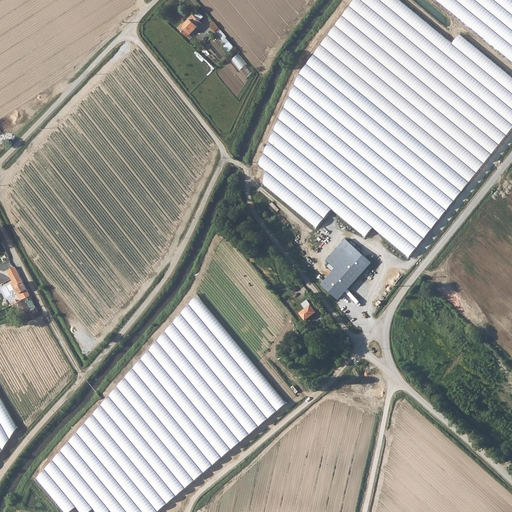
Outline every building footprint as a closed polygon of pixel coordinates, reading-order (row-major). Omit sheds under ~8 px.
[(401,0),(352,0),(300,72),(259,165),(266,169),(263,185),(317,228),(333,209),(365,237),(373,227),(409,257),(511,129),(511,75),(460,34),(453,43),(401,0)] [(511,0),(435,0),(511,61),(511,0)] [(201,22),(193,12),(177,25),(185,35),(201,22)] [(220,28),(215,23),(211,26),(216,32),(220,28)] [(249,77),(255,71),(239,54),(233,60),(249,77)] [(371,263),(345,239),(325,260),(334,268),(319,284),(337,301),(371,263)] [(32,299),(13,264),(9,267),(6,268),(20,295),(23,293),(27,299),(28,302),(32,299)] [(157,511),(287,403),(198,295),(38,479),(65,511),(68,511),(76,507),(79,511),(90,511),(93,509),(95,511),(109,511),(111,510),(112,511),(157,511)] [(28,302),(27,299),(14,306),(17,311),(21,309),(24,314),(32,310),(28,302)] [(305,320),(316,312),(307,300),(301,304),(305,309),(300,313),(305,320)] [(0,456),(19,428),(0,394),(0,456)]
